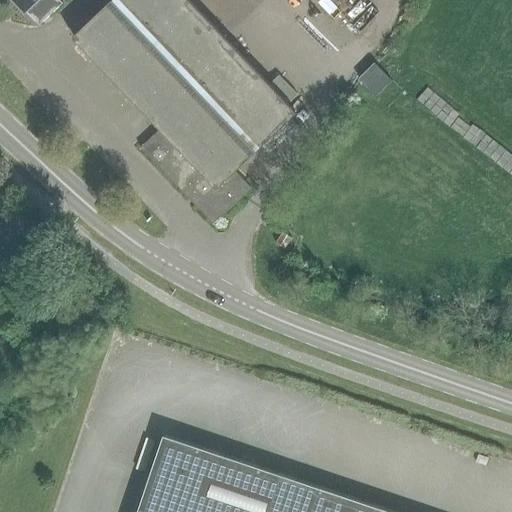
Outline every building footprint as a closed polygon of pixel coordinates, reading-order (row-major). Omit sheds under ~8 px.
[(15,0),(38,24),(61,3),(58,0),(15,0)] [(287,104),(296,95),(277,75),(268,84),(187,0),(110,0),(72,36),(160,129),(140,148),(212,224),(250,187),(234,170),(294,112),(287,104)] [(375,96),(391,80),(374,63),(358,78),(375,96)] [(0,221),(15,209),(0,192),(0,221)] [(284,249),(291,238),(282,232),(275,243),(284,249)] [(395,511),(315,485),(163,434),(136,511),(395,511)]
